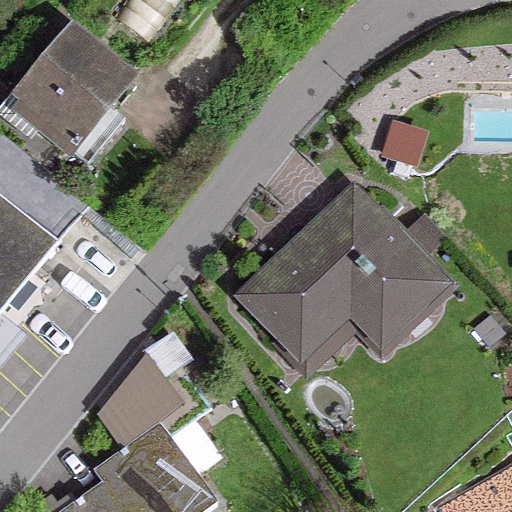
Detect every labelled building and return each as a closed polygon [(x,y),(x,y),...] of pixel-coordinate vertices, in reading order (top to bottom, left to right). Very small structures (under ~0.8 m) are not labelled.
[(109,117),(132,90),(66,35),(0,113),(0,119),(25,140),(34,129),(83,171),(121,126),(109,117)] [(0,312),(87,208),(0,135),(0,312)] [(433,290),(349,201),(244,300),(288,347),(337,300),(377,342),(433,290)] [(484,314),(478,322),(477,332),(481,340),(488,346),(498,347),(506,343),(511,336),(511,322),(510,318),(502,312),(493,311),(484,314)] [(167,338),(142,356),(160,381),(185,363),(167,338)] [(155,426),(91,472),(119,511),(208,511),(214,508),(155,426)] [(119,511),(91,472),(89,474),(98,485),(61,511),(119,511)] [(511,511),(511,475),(449,511),(511,511)]
